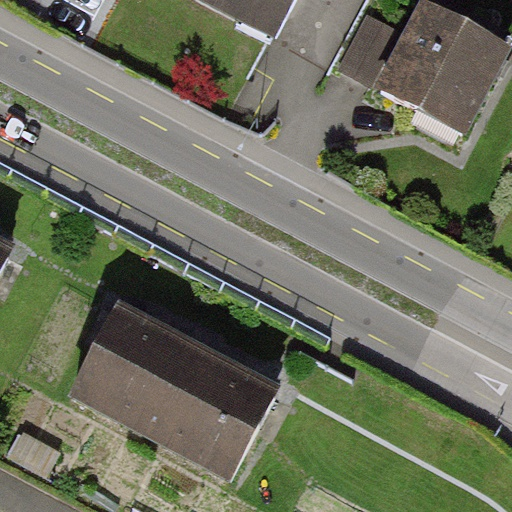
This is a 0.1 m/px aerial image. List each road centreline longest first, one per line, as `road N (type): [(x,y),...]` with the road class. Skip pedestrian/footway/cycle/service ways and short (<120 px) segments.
road 1 (primary): [(0,127),(511,406)]
road 2 (primary): [(511,332),(0,59)]
